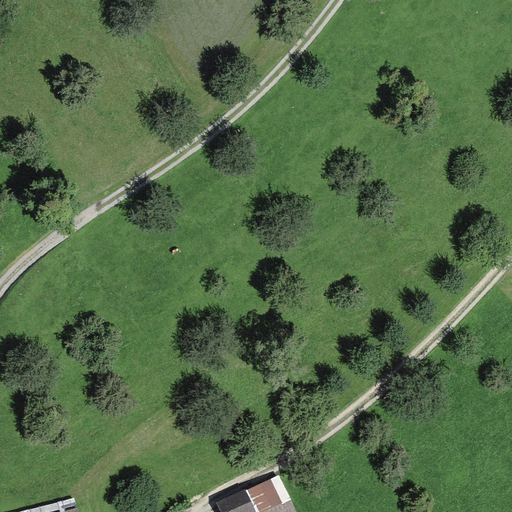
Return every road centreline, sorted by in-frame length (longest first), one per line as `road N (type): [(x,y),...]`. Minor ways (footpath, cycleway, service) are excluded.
road 1 (track): [(337,0),(275,78),(199,143),(31,254),(0,294)]
road 2 (track): [(511,246),(358,405),(208,511)]
